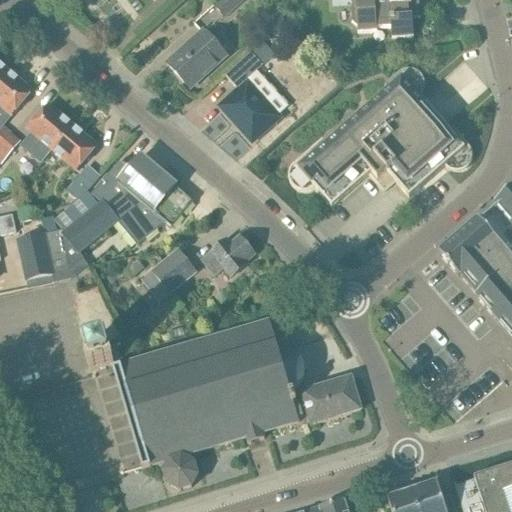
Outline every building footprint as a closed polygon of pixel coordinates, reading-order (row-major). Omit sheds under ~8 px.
[(225,19),(244,0),(221,0),(214,7),(225,19)] [(355,0),(356,1),(352,5),(353,20),(357,26),(358,33),(376,32),(376,29),(391,29),(392,39),(413,38),(411,16),(409,16),(408,5),(419,4),(418,0),(355,0)] [(166,64),(189,90),(226,57),(203,31),(166,64)] [(225,77),(238,91),(220,107),(252,142),(279,118),(246,82),(263,67),(251,54),(225,77)] [(8,71),(0,80),(0,106),(12,117),(34,92),(8,71)] [(450,132),(419,97),(421,95),(422,93),(423,91),(424,90),(424,89),(424,88),(424,85),(424,83),(424,82),(424,81),(423,79),(421,77),(420,75),(419,74),(417,73),(415,72),(413,71),(410,71),(407,71),(404,71),(402,72),(385,87),(388,91),(326,144),(323,141),(294,166),(293,167),(292,169),(291,171),(291,173),(290,175),(290,177),(290,179),(291,180),(291,182),(292,184),(293,186),(294,187),(296,189),(297,190),(299,191),(301,191),(303,192),(305,192),(308,192),(310,191),(311,191),(313,190),(315,189),(331,208),(369,176),(384,194),(396,184),(409,198),(445,165),(447,167),(448,168),(451,170),(453,171),(456,172),(459,172),(461,172),(463,171),(465,170),(466,169),(468,168),(469,167),(470,165),(471,164),(472,162),(473,160),(473,158),(473,155),(472,153),(472,151),(471,149),(470,148),(453,129),(450,132)] [(52,151),(73,126),(50,106),(28,130),(52,151)] [(0,145),(10,134),(1,126),(0,127),(0,145)] [(73,126),(52,151),(76,172),(99,147),(73,126)] [(10,134),(0,145),(0,166),(21,142),(10,134)] [(165,176),(152,164),(143,157),(127,175),(117,166),(92,194),(102,203),(118,222),(118,223),(138,246),(167,222),(173,228),(194,204),(176,187),(177,186),(173,183),(179,176),(171,169),(165,176)] [(78,203),(99,177),(89,168),(67,194),(78,203)] [(511,190),(494,206),(495,208),(479,222),(477,220),(438,254),(459,278),(460,277),(477,297),(476,298),(511,339),(511,190)] [(60,232),(69,270),(70,270),(84,259),(80,254),(118,223),(118,222),(102,203),(64,234),(61,231),(60,232)] [(0,261),(1,261),(0,255),(0,236),(16,233),(12,216),(0,218),(0,261)] [(53,274),(45,236),(41,218),(29,220),(33,237),(15,241),(27,289),(55,283),(53,274)] [(45,236),(53,274),(69,270),(60,232),(45,236)] [(228,243),(202,263),(215,278),(224,271),(230,279),(247,266),(245,264),(254,257),(240,239),(231,246),(228,243)] [(178,251),(141,282),(159,304),(196,273),(178,251)] [(151,468),(152,466),(171,461),(164,472),(169,486),(181,492),(193,488),(199,477),(194,463),(183,457),(246,438),(247,444),(265,440),(263,433),(299,423),(298,418),(301,417),(298,407),(305,404),(312,427),(362,412),(353,379),(304,393),(301,388),(302,387),(304,384),(305,381),(305,377),(306,374),(305,368),(303,364),(299,358),(297,356),(295,354),(291,353),(289,352),(285,352),(279,353),(276,344),(279,342),(275,327),(272,328),(270,325),(128,367),(118,350),(111,352),(108,343),(84,349),(91,373),(115,366),(116,369),(114,370),(144,470),(151,468)] [(474,481),(454,487),(462,511),(511,511),(511,470),(498,475),(496,471),(473,479),(474,481)] [(388,501),(391,511),(456,511),(452,497),(443,500),(438,485),(388,501)] [(319,509),(308,511),(347,511),(344,501),(319,508),(319,509)]
